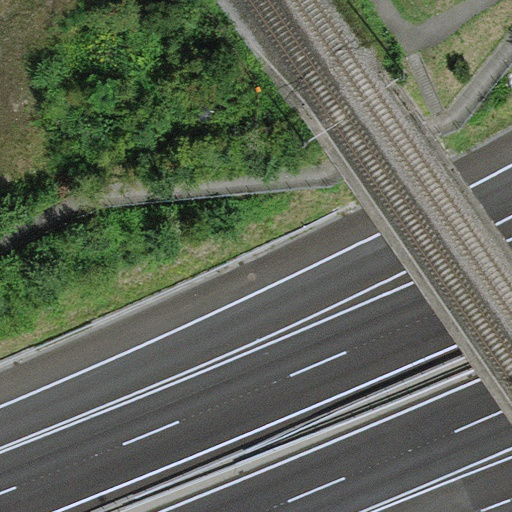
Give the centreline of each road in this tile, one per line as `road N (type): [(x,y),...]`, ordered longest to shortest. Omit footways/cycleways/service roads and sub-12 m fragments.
road 1 (motorway): [(511,191),(0,451)]
road 2 (motorway): [(511,280),(0,493)]
road 3 (motorway): [(261,511),(511,406)]
road 4 (motorway): [(340,511),(511,475)]
